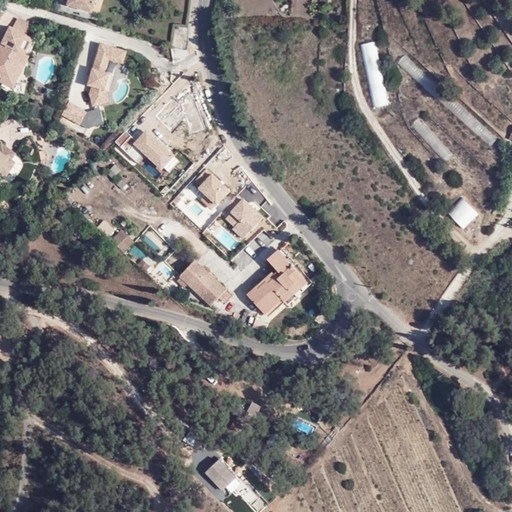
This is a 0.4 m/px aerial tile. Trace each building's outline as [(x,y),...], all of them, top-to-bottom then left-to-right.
[(68,0),(67,5),(90,12),(94,0),(68,0)] [(10,22),(10,24),(16,25),(19,13),(0,9),(0,21),(6,23),(7,21),(10,22)] [(376,42),(362,44),(372,109),(386,107),(376,42)] [(63,75),(59,84),(65,87),(70,78),(63,75)] [(2,142),(0,146),(0,151),(9,157),(14,149),(2,142)] [(0,170),(9,157),(0,151),(0,170)] [(16,162),(9,157),(0,170),(0,172),(6,177),(16,162)] [(79,192),(73,187),(67,193),(72,199),(79,192)] [(463,198),(447,214),(462,229),(478,213),(463,198)] [(66,220),(60,214),(52,223),(58,229),(66,220)] [(80,239),(84,234),(73,225),(69,230),(80,239)] [(99,255),(103,250),(92,242),(88,246),(99,255)] [(279,296),(283,300),(285,303),(308,282),(279,250),(269,260),(279,272),(281,274),(270,284),(268,281),(260,289),(257,287),(248,295),(262,311),(279,296)] [(197,258),(179,277),(186,283),(198,294),(199,292),(211,303),(225,288),(214,277),(215,275),(197,258)] [(281,274),(279,272),(276,275),(274,272),(257,287),(260,289),(268,281),(270,284),(281,274)] [(186,283),(179,277),(176,279),(184,286),(186,283)] [(221,317),(227,298),(223,296),(222,299),(221,299),(215,314),(221,317)] [(265,314),(283,300),(279,296),(262,311),(265,314)] [(257,310),(227,298),(221,317),(252,329),(252,328),(257,315),(258,313),(256,312),(257,310)] [(264,318),(257,315),(252,328),(259,330),(264,318)] [(256,416),(261,407),(252,403),(243,420),(260,428),(263,420),(256,416)] [(258,497),(244,481),(242,483),(237,477),(220,458),(206,472),(223,490),(229,484),(235,490),(236,489),(250,504),(258,497)]
